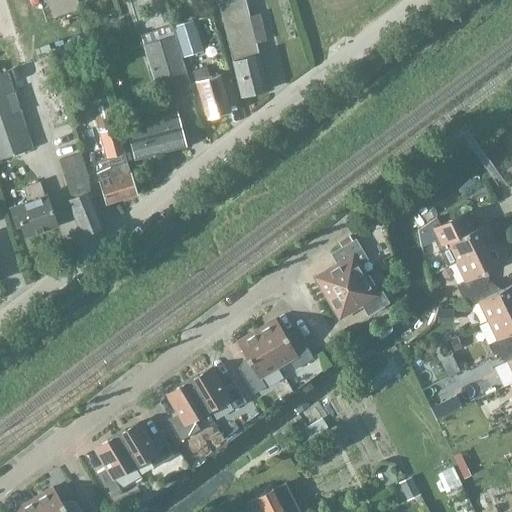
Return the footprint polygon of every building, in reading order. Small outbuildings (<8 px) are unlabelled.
[(256,42),(265,40),(258,14),(249,16),(245,0),(231,0),(218,3),(241,96),(267,90),(256,42)] [(184,57),(201,51),(192,20),(175,26),(184,57)] [(140,35),(144,45),(162,103),(192,94),(174,35),(176,35),(173,24),(140,35)] [(193,71),(205,113),(206,118),(230,111),(219,74),(209,77),(206,67),(193,71)] [(0,74),(0,159),(32,149),(7,73),(0,74)] [(113,108),(93,113),(106,159),(96,162),(98,171),(101,182),(99,183),(106,204),(137,195),(126,161),(125,154),(118,127),(113,108)] [(135,160),(185,147),(176,112),(126,125),(135,160)] [(82,237),(104,228),(90,191),(87,177),(80,153),(60,160),(72,197),(67,200),(82,237)] [(25,236),(57,225),(46,196),(44,197),(39,182),(23,188),(28,202),(9,209),(16,227),(21,225),(25,236)] [(450,251),(455,262),(491,245),(489,242),(493,240),(486,225),(482,227),(482,225),(463,234),(458,224),(432,236),(441,256),(450,251)] [(336,264),(314,277),(326,298),(365,275),(359,264),(367,259),(362,250),(355,239),(330,254),(336,264)] [(493,249),(491,245),(455,262),(464,281),(456,286),(461,296),(464,295),(487,284),(482,274),(501,265),(500,263),(503,262),(496,247),(493,249)] [(377,294),(365,275),(326,298),(339,319),(361,305),(367,316),(389,303),(382,291),(377,294)] [(464,295),(464,296),(458,299),(462,309),(477,301),(487,321),(511,308),(511,284),(495,293),(490,283),(487,284),(464,295)] [(511,308),(487,321),(496,340),(487,344),(493,355),(497,353),(498,353),(511,345),(511,308)] [(260,331),(257,333),(278,367),(288,362),(293,370),(313,358),(298,333),(287,339),(276,322),(274,323),(273,320),(261,326),(260,331)] [(278,367),(257,333),(254,335),(249,334),(238,340),(240,343),(238,344),(249,362),(238,369),(253,394),(265,387),(260,378),(278,367)] [(511,345),(498,353),(497,353),(502,363),(506,361),(511,372),(511,345)] [(367,357),(357,360),(364,381),(389,373),(383,356),(369,361),(367,357)] [(192,377),(187,379),(206,412),(228,399),(234,409),(245,402),(233,381),(222,387),(211,368),(193,379),(192,377)] [(206,412),(187,379),(183,382),(184,384),(166,395),(177,414),(167,420),(179,441),(199,429),(193,420),(206,412)] [(120,431),(115,434),(135,466),(148,458),(154,468),(173,456),(161,435),(151,441),(139,422),(121,433),(120,431)] [(135,466),(115,434),(111,436),(112,438),(94,449),(106,468),(95,474),(110,498),(121,492),(113,479),(135,466)] [(431,491),(447,489),(444,465),(428,467),(431,491)] [(393,499),(406,492),(399,478),(386,485),(393,499)] [(37,499),(34,501),(40,511),(81,511),(75,501),(64,508),(53,490),(52,491),(50,488),(39,494),(37,499)] [(256,497),(263,511),(282,511),(271,489),(256,497)] [(40,511),(34,501),(31,503),(26,502),(15,508),(17,511),(15,511),(40,511)]
